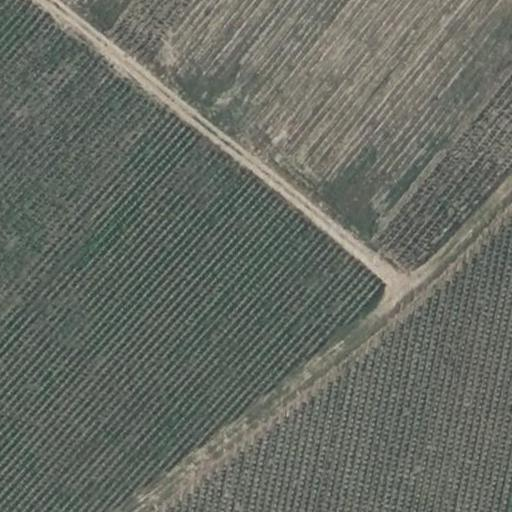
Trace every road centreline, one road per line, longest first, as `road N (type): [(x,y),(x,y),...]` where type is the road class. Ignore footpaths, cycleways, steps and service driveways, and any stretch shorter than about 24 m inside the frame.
road 1 (track): [(127,511),(401,289),(511,176)]
road 2 (track): [(401,289),(40,0)]
